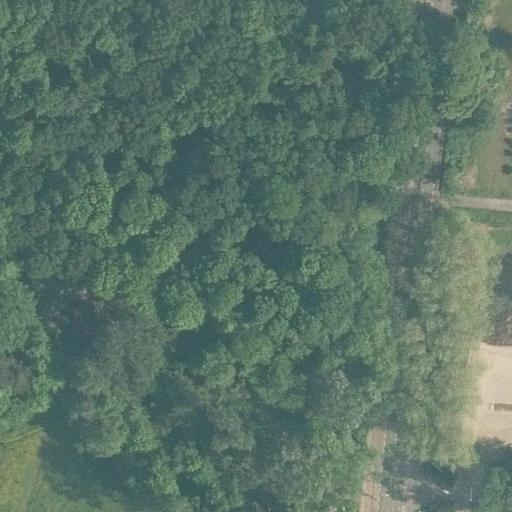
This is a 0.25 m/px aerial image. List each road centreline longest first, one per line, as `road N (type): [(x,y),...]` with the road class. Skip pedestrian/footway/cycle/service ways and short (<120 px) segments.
road 1 (unknown): [(355,494),(286,386),(0,39)]
road 2 (secondary): [(383,511),(440,0)]
